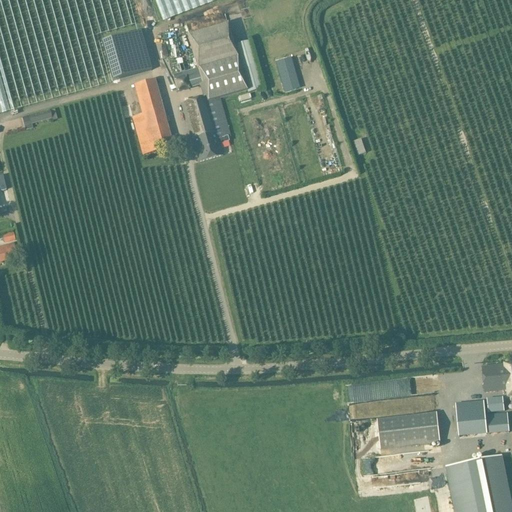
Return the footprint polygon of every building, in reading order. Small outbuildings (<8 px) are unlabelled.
[(173,76),(174,80),(173,81),(177,94),(190,90),(190,89),(202,86),(205,98),(181,105),(197,163),(222,156),(219,144),(228,142),(227,138),(229,137),(219,99),(247,91),(247,93),(263,89),(249,41),(233,45),(227,24),(187,35),(196,69),(173,76)] [(112,82),(151,71),(140,32),(101,43),(112,82)] [(300,55),(287,59),(291,73),(304,70),(300,55)] [(296,91),(287,61),(276,64),(284,94),(296,91)] [(142,156),(173,148),(155,81),(133,87),(141,115),(131,118),(142,156)] [(49,111),(22,119),(25,131),(32,129),(31,125),(51,120),(49,111)] [(357,157),(358,156),(366,153),(361,140),(353,142),(357,157)] [(2,236),(4,244),(15,241),(13,233),(2,236)] [(0,263),(17,259),(13,245),(0,247),(0,263)] [(484,394),(507,391),(508,398),(511,397),(511,363),(504,365),(481,367),(484,394)] [(487,399),(488,414),(504,413),(503,398),(487,399)] [(507,414),(485,416),(484,402),(456,405),(457,419),(484,417),(486,435),(509,433),(507,414)] [(380,449),(439,443),(436,413),(377,419),(380,449)] [(362,473),(429,470),(429,453),(362,456),(362,473)] [(471,511),(511,511),(500,457),(462,465),(471,511)]
